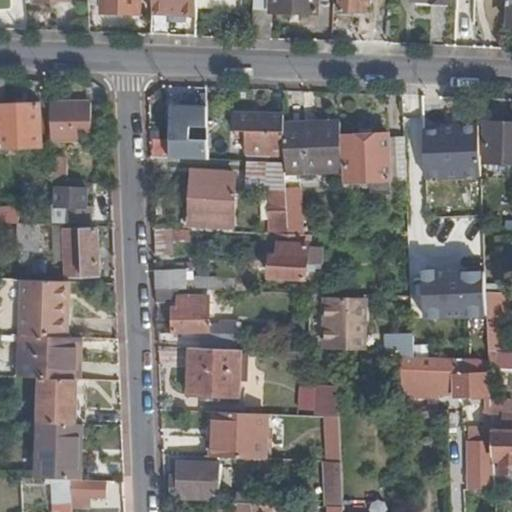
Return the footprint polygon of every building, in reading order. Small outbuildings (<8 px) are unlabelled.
[(88,0),(89,5),(103,5),(103,13),(140,14),(140,9),(140,0),(88,0)] [(153,0),(153,14),(170,15),(170,19),(173,22),(184,22),(187,19),(187,15),(197,16),(198,9),(198,0),(153,0)] [(237,0),(198,0),(198,9),(237,10),(237,0)] [(254,0),(252,39),(271,40),(272,12),(319,13),(319,0),(254,0)] [(370,0),(340,0),(340,12),(360,13),(360,6),(371,6),(370,0)] [(480,17),(480,18),(500,19),(501,0),(455,0),(455,11),(468,12),(480,12),(480,17)] [(0,149),(43,148),(42,104),(6,106),(6,101),(7,101),(6,79),(0,78),(0,149)] [(92,102),(52,103),(52,141),(92,140),(92,102)] [(208,107),(172,106),(170,159),(209,160),(208,107)] [(284,122),(284,115),(235,114),(235,131),(236,131),(236,137),(246,137),(246,162),(248,162),(286,163),(285,130),(284,122)] [(341,123),(341,120),(284,122),(285,130),(320,128),(319,124),(341,123)] [(511,123),(487,122),(486,162),(511,163),(511,123)] [(320,128),(285,130),(286,163),(286,173),(344,170),(341,123),(319,124),(320,128)] [(390,134),(346,136),(348,185),(388,183),(390,138),(390,134)] [(405,137),(390,138),(388,183),(407,182),(405,154),(405,137)] [(475,145),(429,144),(431,180),(441,180),(476,182),(475,145)] [(69,175),(70,159),(54,157),(52,174),(69,175)] [(286,163),(248,162),(248,190),(274,191),(287,192),(286,173),(286,163)] [(236,174),(194,172),(192,221),(217,223),(216,225),(234,226),(236,174)] [(87,184),(52,182),(52,192),(57,191),(56,206),(53,206),(53,225),(93,227),(93,207),(87,207),(88,189),(87,189),(87,184)] [(287,192),(274,191),(274,198),(263,198),(264,222),(272,222),(273,233),(274,233),(288,233),(288,220),(287,192)] [(19,208),(0,209),(0,223),(20,224),(19,208)] [(299,219),(288,220),(288,233),(299,234),(299,219)] [(40,225),(20,224),(19,250),(39,250),(40,225)] [(93,227),(53,225),(55,256),(66,256),(65,230),(97,230),(97,227),(93,227)] [(97,230),(65,230),(66,256),(67,277),(83,277),(101,277),(98,230),(97,230)] [(288,233),(274,233),(273,243),(280,244),(279,255),(273,255),(271,277),(306,279),(307,264),(322,264),(322,248),(308,247),(309,235),(299,234),(288,233)] [(484,267),(421,271),(423,318),(487,315),(485,276),(484,267)] [(186,270),(156,271),(156,288),(186,289),(186,277),(186,270)] [(500,276),(485,276),(486,292),(500,292),(500,276)] [(238,279),(186,277),(186,289),(204,290),(238,291),(238,279)] [(69,282),(25,280),(23,326),(0,324),(0,334),(23,336),(67,337),(69,282)] [(186,289),(156,288),(157,301),(180,302),(180,308),(174,310),(174,333),(210,331),(209,334),(231,335),(237,335),(238,323),(220,322),(219,326),(210,326),(210,296),(204,296),(204,290),(186,289)] [(500,292),(486,292),(487,315),(489,351),(499,351),(503,351),(502,331),(505,331),(503,293),(500,292)] [(364,301),(328,300),(327,348),(363,348),(364,301)] [(231,335),(209,334),(209,349),(232,350),(231,335)] [(22,360),(21,377),(42,378),(75,380),(76,338),(67,337),(23,336),(22,360)] [(413,336),(397,337),(397,357),(402,357),(413,357),(413,336)] [(84,338),(76,338),(75,380),(77,380),(83,380),(84,338)] [(209,349),(190,348),(188,395),(241,397),(243,350),(232,350),(209,349)] [(511,351),(503,351),(499,351),(498,369),(511,369),(511,351)] [(377,357),(357,356),(357,370),(376,371),(377,357)] [(413,357),(402,357),(404,396),(440,398),(440,388),(440,373),(453,373),(454,388),(455,398),(490,395),(490,371),(482,371),(482,360),(455,359),(413,357)] [(453,373),(440,373),(440,388),(454,388),(453,373)] [(75,380),(42,378),(41,424),(81,425),(86,425),(87,395),(77,394),(77,380),(75,380)] [(511,400),(491,400),(492,410),(511,411),(511,400)] [(449,410),(404,412),(405,422),(449,421),(449,410)] [(267,415),(215,413),(213,458),(266,460),(267,415)] [(511,415),(503,416),(502,419),(492,418),(493,440),(493,461),(500,461),(500,473),(511,473),(511,415)] [(340,418),(327,417),(328,462),(342,463),(340,418)] [(81,425),(41,424),(39,479),(53,480),(72,480),(76,480),(77,451),(80,451),(81,425)] [(86,425),(81,425),(80,451),(77,451),(76,480),(84,481),(86,425)] [(493,440),(467,440),(467,490),(495,490),(495,483),(494,474),(493,461),(493,440)] [(328,462),(325,462),(327,506),(334,507),(343,507),(342,463),(328,462)] [(222,465),(179,463),(179,498),(220,500),(222,465)] [(28,511),(30,479),(21,479),(22,511),(28,511)] [(72,480),(53,480),(54,511),(73,511),(73,498),(72,482),(72,480)] [(107,483),(72,482),(73,498),(106,499),(107,483)]
